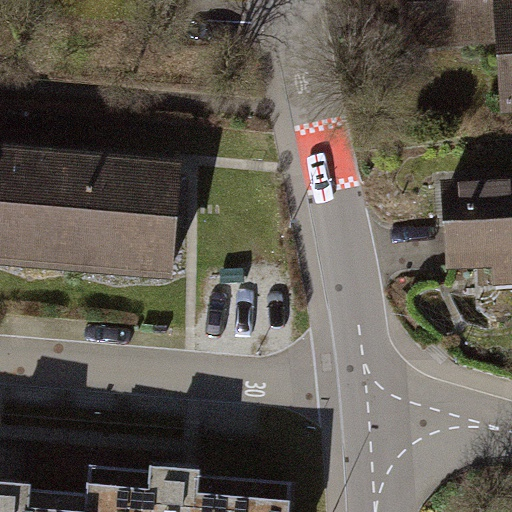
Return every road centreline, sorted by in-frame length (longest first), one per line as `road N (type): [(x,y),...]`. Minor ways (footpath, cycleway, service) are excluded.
road 1 (residential): [(297,0),(368,394)]
road 2 (residential): [(368,394),(0,360)]
road 3 (residential): [(511,433),(368,394)]
